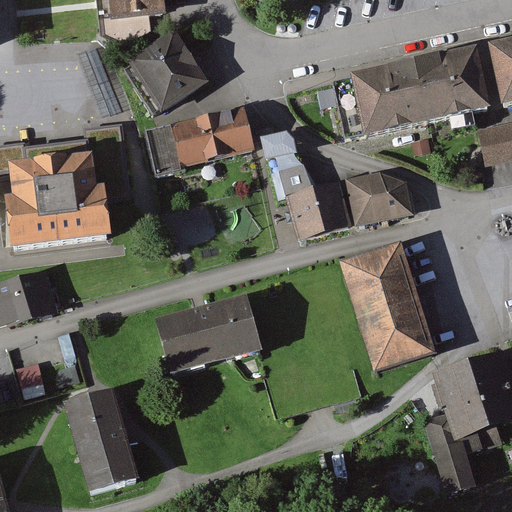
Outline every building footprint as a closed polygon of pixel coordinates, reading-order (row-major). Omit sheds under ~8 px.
[(165,0),(98,0),(101,28),(167,23),(165,0)] [(174,37),(127,68),(158,119),(207,86),(174,37)] [(511,46),(472,56),(486,117),(511,111),(511,46)] [(460,59),(333,85),(346,147),(473,121),(460,59)] [(246,116),(170,134),(181,176),(255,158),(246,116)] [(12,212),(3,213),(10,262),(112,249),(106,203),(95,204),(91,168),(8,179),(12,212)] [(373,180),(338,188),(349,233),(409,221),(401,191),(373,180)] [(280,203),(291,249),(343,237),(332,191),(280,203)] [(390,252),(327,271),(360,380),(423,362),(390,252)] [(434,272),(441,295),(455,291),(448,268),(434,272)] [(39,279),(0,290),(0,331),(50,318),(39,279)] [(232,306),(138,332),(153,385),(247,359),(232,306)] [(511,425),(495,360),(423,378),(435,425),(414,430),(433,503),(462,495),(454,463),(499,451),(495,433),(511,428),(511,425)] [(99,399),(46,413),(69,503),(122,490),(99,399)]
